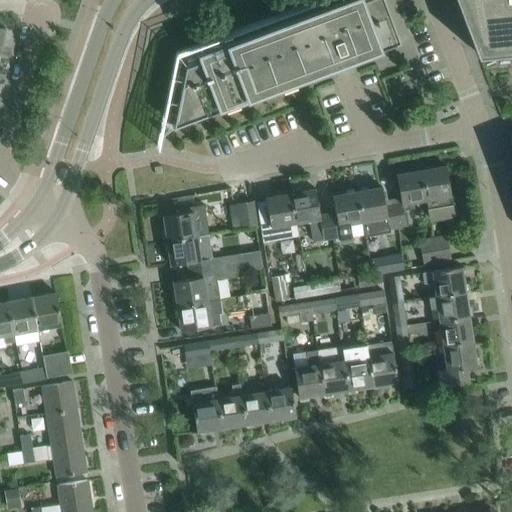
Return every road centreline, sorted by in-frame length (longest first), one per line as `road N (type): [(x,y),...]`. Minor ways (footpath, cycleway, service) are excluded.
road 1 (residential): [(135,511),(98,270),(87,239),(59,215)]
road 2 (residential): [(219,168),(480,128)]
road 3 (tertiary): [(59,215),(123,32),(146,0)]
road 4 (tertiary): [(112,0),(39,202)]
road 5 (residential): [(480,128),(494,167),(511,289)]
road 6 (residential): [(0,154),(36,12)]
road 7 (residential): [(434,0),(480,128)]
